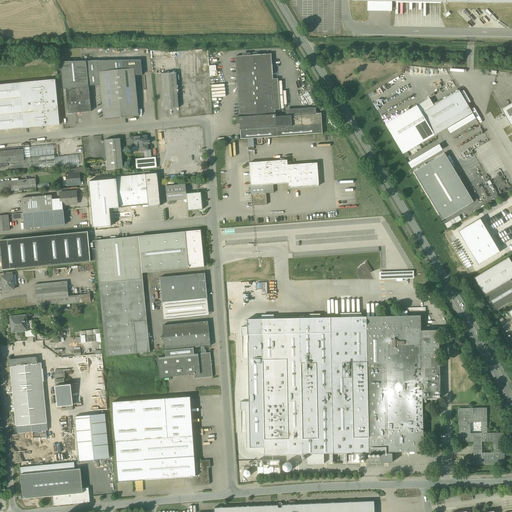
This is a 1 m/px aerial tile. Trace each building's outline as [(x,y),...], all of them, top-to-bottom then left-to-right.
[(235,56),(239,117),(276,115),(275,110),(280,110),(278,79),(273,79),(271,54),(235,56)] [(141,60),(92,61),(95,86),(101,85),(99,72),(134,68),(135,75),(142,75),(141,60)] [(92,61),(60,62),(63,89),(66,89),(89,86),(95,86),(92,61)] [(134,68),(99,72),(101,85),(103,112),(104,119),(107,119),(139,116),(138,103),(137,103),(135,75),(134,68)] [(176,73),(161,74),(162,94),(166,94),(167,109),(178,108),(176,73)] [(55,80),(0,85),(0,99),(21,98),(24,128),(59,124),(55,80)] [(89,86),(66,89),(68,114),(91,111),(89,86)] [(422,102),(385,125),(403,154),(440,132),(472,113),(459,90),(434,105),(429,98),(422,102)] [(21,98),(0,99),(0,129),(24,128),(21,98)] [(511,103),(501,110),(503,113),(510,125),(511,127),(511,103)] [(321,113),(276,116),(276,128),(240,130),(241,139),(277,137),(323,133),(321,113)] [(239,117),(236,117),(236,124),(240,124),(240,130),(276,128),(276,116),(276,115),(239,117)] [(146,136),(130,138),(130,147),(140,146),(140,151),(148,150),(146,136)] [(120,139),(105,140),(105,143),(107,160),(108,170),(123,169),(120,139)] [(443,150),(439,144),(408,163),(411,169),(443,150)] [(411,152),(413,157),(432,148),(431,144),(417,151),(416,149),(411,152)] [(23,147),(0,149),(0,163),(25,161),(23,147)] [(473,201),(445,154),(414,173),(443,220),(473,201)] [(156,157),(136,159),(137,169),(157,167),(156,158),(156,157)] [(287,160),(249,163),(250,174),(251,189),(248,190),(248,192),(251,192),(252,206),(267,205),(266,194),(266,193),(267,193),(267,192),(266,192),(265,185),(266,185),(274,184),(288,183),(288,188),(314,186),(312,164),(297,165),(297,164),(287,165),(287,160)] [(75,172),(66,173),(67,186),(81,185),(80,173),(80,172),(75,172)] [(157,173),(145,174),(148,205),(148,207),(156,206),(156,207),(157,207),(157,206),(161,206),(160,200),(161,200),(160,200),(157,173)] [(145,174),(116,177),(119,208),(148,205),(145,174)] [(35,179),(0,182),(0,192),(36,189),(35,179)] [(186,184),(166,186),(167,201),(187,199),(186,194),(186,184)] [(274,184),(266,185),(265,185),(266,192),(267,192),(267,193),(266,193),(266,194),(274,193),(274,184)] [(75,191),(61,193),(62,200),(62,205),(76,204),(75,191)] [(201,192),(186,194),(187,199),(188,211),(203,209),(201,192)] [(52,195),(22,198),(23,213),(53,210),(52,201),(52,195)] [(62,200),(52,201),(53,210),(63,210),(62,205),(62,200)] [(53,210),(23,213),(24,216),(25,229),(65,225),(63,210),(53,210)] [(8,215),(0,215),(0,231),(9,230),(8,215)] [(445,223),(447,227),(461,219),(459,215),(445,223)] [(201,230),(185,232),(189,268),(204,267),(201,230)] [(88,232),(0,240),(0,241),(3,271),(3,270),(9,270),(15,269),(16,269),(97,261),(95,249),(89,249),(88,232)] [(185,232),(139,236),(142,273),(189,268),(185,232)] [(139,236),(95,240),(95,249),(97,261),(106,356),(150,352),(142,273),(139,236)] [(511,263),(509,257),(474,278),(484,295),(510,279),(511,278),(511,263)] [(379,271),(379,279),(414,278),(413,270),(379,271)] [(205,273),(160,277),(162,303),(207,298),(205,273)] [(6,276),(1,276),(3,290),(14,289),(13,285),(13,275),(6,276)] [(511,282),(510,279),(484,295),(495,312),(511,302),(511,282)] [(35,285),(37,307),(90,302),(90,294),(69,296),(67,282),(35,285)] [(207,298),(162,303),(164,319),(209,315),(207,298)] [(26,315),(10,317),(12,333),(33,331),(32,321),(32,320),(27,321),(26,315)] [(406,316),(366,317),(369,452),(382,452),(382,453),(381,453),(380,454),(380,462),(381,462),(381,463),(392,463),(392,462),(393,462),(392,454),(392,453),(390,453),(390,452),(424,451),(422,399),(440,398),(439,330),(430,330),(421,331),(421,316),(406,316)] [(426,316),(421,316),(421,331),(430,330),(429,325),(426,325),(426,316)] [(340,317),(330,318),(333,453),(369,452),(366,317),(361,317),(340,317)] [(330,318),(261,319),(264,455),(333,453),(330,318)] [(208,321),(163,325),(165,350),(194,348),(201,347),(204,347),(210,346),(208,321)] [(80,342),(100,341),(100,329),(79,330),(80,342)] [(194,348),(165,350),(166,357),(194,354),(194,348)] [(202,353),(194,354),(166,357),(158,358),(160,378),(194,375),(194,379),(213,377),(212,376),(210,353),(206,353),(202,353)] [(23,365),(10,366),(17,434),(48,430),(41,363),(37,363),(35,364),(23,365)] [(63,369),(54,370),(56,386),(65,385),(63,369)] [(71,384),(65,385),(56,386),(55,386),(57,407),(73,406),(71,384)] [(190,397),(112,402),(118,482),(145,480),(142,439),(193,436),(190,397)] [(504,433),(487,433),(487,408),(459,409),(459,442),(473,442),(474,464),(504,464),(504,433)] [(105,414),(75,416),(79,456),(109,453),(108,447),(105,414)] [(193,436),(142,439),(145,480),(195,476),(196,476),(194,461),(193,436)] [(210,460),(201,460),(201,459),(198,459),(198,461),(194,461),(196,476),(195,476),(196,485),(210,484),(209,468),(211,468),(210,460)] [(280,460),(258,460),(258,474),(280,474),(280,460)] [(289,472),(291,464),(284,462),(282,470),(289,472)] [(81,469),(21,474),(23,499),(53,496),(83,493),(82,488),(81,469)] [(83,493),(53,496),(54,505),(90,501),(89,488),(82,488),(83,493)] [(236,507),(223,507),(220,507),(214,508),(214,511),(374,511),(374,501),(351,502),(351,501),(349,502),(334,502),(331,502),(331,503),(321,503),(319,503),(318,503),(317,503),(312,503),(311,503),(301,504),(300,504),(295,504),(294,504),(290,504),(288,504),(272,505),(271,505),(267,505),(265,505),(255,506),(254,506),(243,506),(242,506),(239,506),(236,506),(236,507)]
